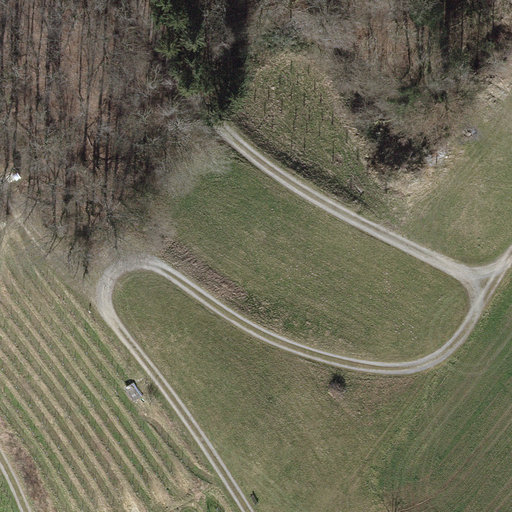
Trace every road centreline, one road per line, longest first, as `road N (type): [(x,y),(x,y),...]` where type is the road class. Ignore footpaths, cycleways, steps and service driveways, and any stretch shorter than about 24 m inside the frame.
road 1 (track): [(511,259),(464,336),(437,362),(405,370),(308,355),(161,275),(131,268),(106,277),(97,303),(107,329),(240,511)]
road 2 (track): [(138,0),(231,139),(372,232),(493,289)]
